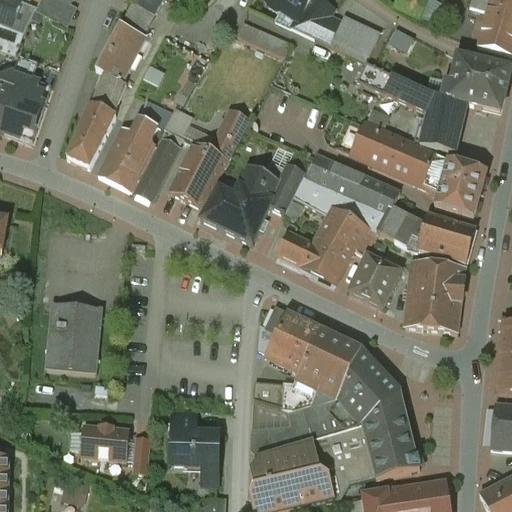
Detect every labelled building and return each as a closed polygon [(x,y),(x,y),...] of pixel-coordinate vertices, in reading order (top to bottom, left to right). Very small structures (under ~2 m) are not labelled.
[(37,13),(2,0),(0,0),(0,30),(24,39),(35,16),(36,15),(37,13)] [(63,5),(51,0),(43,0),(37,13),(36,15),(47,21),(52,10),(59,13),(63,5)] [(75,0),(51,0),(63,5),(71,9),(75,0)] [(163,5),(155,0),(137,0),(134,6),(154,18),(163,5)] [(313,0),(266,0),(264,3),(267,4),(268,10),(277,15),(282,14),(283,12),(298,22),(299,22),(313,1),(313,0)] [(401,0),(396,11),(420,22),(429,0),(401,0)] [(492,0),(474,0),(470,11),(488,17),(492,0)] [(511,4),(500,0),(492,0),(488,17),(478,51),(479,51),(511,60),(511,4)] [(333,14),(313,1),(299,22),(298,22),(291,33),(314,44),(328,23),(333,14)] [(71,9),(63,5),(59,13),(52,10),(47,21),(36,15),(35,16),(68,33),(77,13),(71,9)] [(154,18),(134,6),(120,29),(141,40),(154,18)] [(250,14),(245,24),(266,34),(271,23),(250,14)] [(328,23),(315,44),(330,51),(341,29),(328,23)] [(380,40),(344,23),(341,29),(330,51),(330,52),(366,69),(380,40)] [(291,49),(244,28),(238,43),(285,64),(291,49)] [(141,40),(120,29),(96,75),(105,79),(122,88),(122,87),(145,44),(146,43),(141,40)] [(24,39),(0,30),(0,55),(16,61),(24,39)] [(414,44),(397,35),(389,49),(406,59),(414,44)] [(511,75),(458,62),(452,88),(445,87),(442,101),(448,103),(448,105),(467,110),(501,118),(511,75)] [(392,81),(366,69),(358,87),(384,99),(392,81)] [(0,84),(0,137),(3,138),(24,82),(13,79),(0,84)] [(105,79),(90,111),(67,164),(90,174),(106,142),(116,122),(109,119),(122,89),(122,88),(105,79)] [(431,99),(392,81),(384,99),(427,119),(431,99)] [(52,92),(24,82),(3,138),(4,139),(4,137),(33,147),(52,92)] [(442,101),(431,99),(427,119),(423,133),(419,132),(418,138),(422,139),(419,150),(456,159),(467,110),(448,105),(448,103),(442,101)] [(173,119),(147,106),(132,139),(150,148),(158,131),(165,135),(173,119)] [(234,109),(214,146),(210,144),(207,150),(205,154),(229,166),(256,114),(253,112),(250,117),(234,109)] [(192,123),(175,115),(173,119),(165,135),(167,136),(181,143),(192,123)] [(388,124),(372,117),(365,133),(381,140),(382,138),(388,124)] [(382,138),(381,140),(365,133),(353,160),(438,198),(447,166),(382,138)] [(132,139),(122,134),(99,181),(132,198),(155,150),(150,148),(132,139)] [(181,143),(167,136),(162,146),(178,153),(182,144),(181,143)] [(162,146),(152,165),(153,165),(135,199),(137,200),(138,197),(152,204),(151,207),(153,208),(180,154),(178,153),(162,146)] [(205,154),(194,149),(169,198),(203,215),(211,200),(229,166),(205,154)] [(317,157),(304,151),(300,161),(312,166),(317,157)] [(279,187),(267,213),(270,214),(284,221),(293,204),(298,194),(312,166),(300,161),(294,158),(279,187)] [(400,198),(317,161),(307,185),(387,220),(389,221),(392,215),(400,198)] [(487,177),(447,165),(447,166),(438,198),(434,211),(474,223),(487,177)] [(248,171),(234,200),(219,192),(200,225),(252,251),(270,214),(267,213),(279,187),(248,171)] [(327,209),(298,194),(293,204),(321,220),(327,209)] [(377,239),(333,214),(313,251),(289,240),(278,263),(301,274),(300,275),(335,292),(355,257),(364,262),(377,239)] [(389,221),(387,220),(378,239),(394,248),(408,223),(392,215),(389,221)] [(9,221),(0,219),(0,260),(2,261),(9,221)] [(476,236),(428,220),(424,231),(418,257),(466,271),(476,236)] [(408,223),(394,248),(407,255),(418,259),(418,257),(424,231),(408,223)] [(401,277),(367,261),(349,298),(383,315),(401,277)] [(466,273),(412,267),(404,333),(458,339),(466,273)] [(103,314),(52,309),(45,376),(97,381),(103,314)] [(360,356),(316,335),(313,343),(303,338),(306,331),(277,317),(269,335),(260,331),(258,356),(268,361),(267,364),(299,380),(297,385),(338,404),(360,356)] [(511,329),(503,328),(497,392),(496,400),(511,400),(511,329)] [(400,399),(360,356),(338,404),(363,431),(400,399)] [(284,390),(255,388),(253,410),(282,418),(284,390)] [(362,432),(257,463),(258,466),(263,464),(265,473),(257,475),(252,482),(255,494),(250,503),(252,511),(316,511),(341,506),(350,491),(376,485),(376,487),(420,475),(402,406),(403,405),(401,400),(400,399),(363,431),(362,432)] [(338,404),(291,419),(295,430),(279,435),(279,433),(252,434),(251,457),(257,463),(362,432),(363,431),(338,404)] [(511,412),(495,411),(491,455),(496,455),(511,456),(511,412)] [(219,440),(195,439),(196,419),(174,418),(172,472),(204,473),(204,491),(216,492),(216,494),(217,494),(219,440)] [(130,437),(114,436),(114,434),(100,433),(100,434),(84,433),(81,465),(127,469),(127,468),(133,468),(135,449),(129,449),(130,437)] [(151,446),(135,444),(135,449),(133,468),(132,480),(148,482),(151,446)] [(86,509),(91,488),(64,482),(59,502),(86,509)] [(511,511),(511,483),(480,500),(485,511),(511,511)] [(450,511),(446,487),(387,496),(387,497),(364,501),(365,511),(450,511)]
